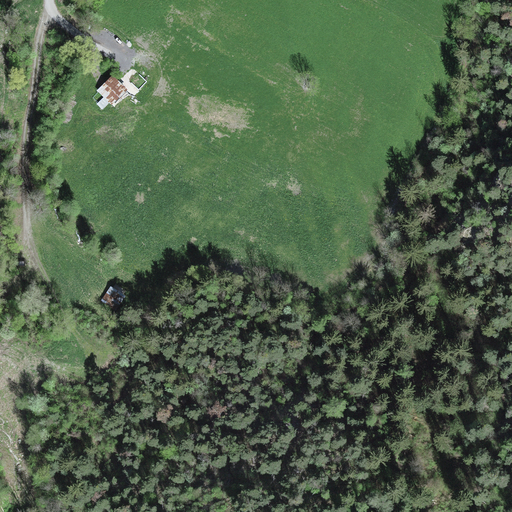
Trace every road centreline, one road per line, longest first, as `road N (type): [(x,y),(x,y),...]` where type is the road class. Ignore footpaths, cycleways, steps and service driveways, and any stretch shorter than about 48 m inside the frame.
road 1 (track): [(46,0),(28,122),(0,127)]
road 2 (track): [(28,122),(23,190),(35,258)]
